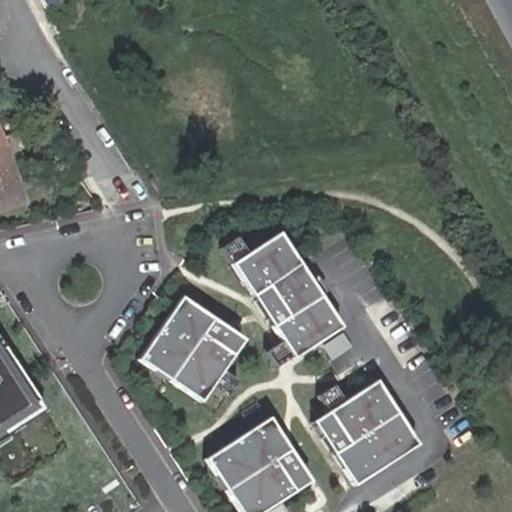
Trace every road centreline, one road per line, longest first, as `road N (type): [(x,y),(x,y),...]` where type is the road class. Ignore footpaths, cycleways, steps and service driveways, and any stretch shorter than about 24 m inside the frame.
road 1 (residential): [(78,336),(106,328),(124,306),(128,278),(117,252),(100,240),(59,239),(30,269),(37,315),(55,330)]
road 2 (residential): [(182,511),(78,336)]
road 3 (residential): [(0,52),(40,61),(124,191)]
